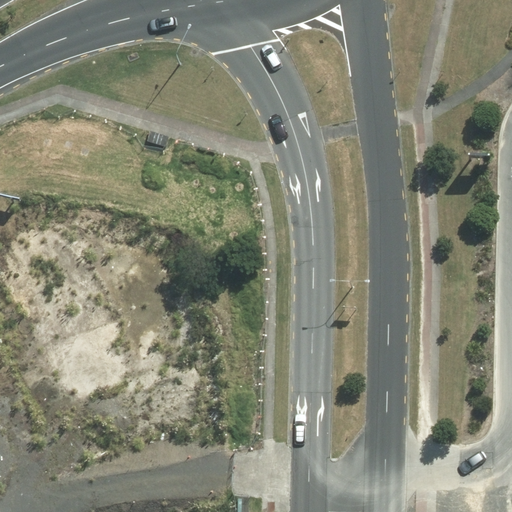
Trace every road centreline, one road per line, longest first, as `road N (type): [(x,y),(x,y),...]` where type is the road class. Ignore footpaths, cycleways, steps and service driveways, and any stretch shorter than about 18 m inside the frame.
road 1 (unclassified): [(301,511),(312,219),(295,134),(229,0)]
road 2 (unclassified): [(354,0),(385,200),(378,511)]
road 3 (primary): [(155,0),(0,69)]
